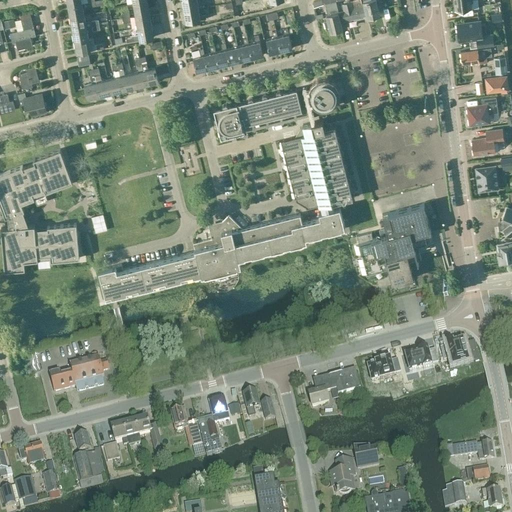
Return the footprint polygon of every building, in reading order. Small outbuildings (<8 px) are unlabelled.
[(198,8),(196,0),(181,0),(184,11),(198,8)] [(363,0),(365,4),(367,15),(369,22),(376,21),(377,18),(376,16),(380,15),(376,0),(363,0)] [(453,0),(455,10),(471,8),(471,3),(473,3),(472,0),(453,0)] [(88,2),(83,3),(68,6),(71,17),(85,15),(84,8),(89,7),(96,6),(95,1),(88,2)] [(148,1),(134,4),(136,16),(150,13),(148,1)] [(336,1),(324,4),(327,15),(325,16),(327,21),(325,22),(326,29),(328,30),(330,29),(330,32),(343,29),(341,22),(338,12),(336,1)] [(345,10),(338,12),(341,22),(348,20),(367,15),(365,4),(353,7),(352,1),(343,3),(345,10)] [(198,8),(184,11),(186,22),(206,19),(205,14),(200,15),(198,8)] [(150,13),(136,16),(138,27),(152,25),(150,13)] [(323,13),(315,15),(317,23),(325,21),(323,13)] [(92,26),(99,25),(99,19),(91,21),(92,21),(86,22),(85,15),(71,17),(73,29),(87,27),(92,26)] [(19,32),(9,34),(12,44),(16,43),(18,50),(33,46),(31,38),(36,37),(30,18),(21,21),(16,22),(19,32)] [(458,34),(456,35),(457,42),(480,39),(481,47),(497,45),(495,34),(486,35),(484,20),(457,23),(458,34)] [(152,25),(138,27),(141,40),(155,37),(152,25)] [(75,41),(89,38),(87,27),(73,29),(75,41)] [(278,36),(281,51),(293,48),(289,33),(288,34),(287,28),(282,29),(284,35),(278,36)] [(281,51),(278,36),(277,36),(276,30),(272,31),(273,37),(266,39),(270,54),(281,51)] [(250,43),(253,57),(265,55),(261,40),(259,41),(258,35),(254,36),(256,42),(250,43)] [(93,38),(89,38),(75,41),(77,53),(92,50),(96,50),(96,49),(103,48),(102,44),(94,45),(93,38)] [(242,60),(253,57),(250,43),(249,43),(247,38),(243,39),(245,44),(239,46),(242,60)] [(242,60),(239,46),(237,46),(236,41),(232,42),(234,47),(227,48),(231,63),(242,60)] [(231,63),(227,48),(226,49),(225,44),(221,44),(223,50),(216,51),(220,66),(231,63)] [(211,52),(205,54),(208,68),(220,66),(216,51),(215,51),(214,46),(210,47),(211,52)] [(478,49),(460,51),(462,63),(479,61),(479,57),(492,55),(490,48),(478,49)] [(197,71),(208,68),(205,54),(204,54),(203,49),(199,50),(200,55),(194,57),(197,71)] [(118,52),(107,54),(108,61),(119,59),(118,52)] [(80,64),(91,62),(89,55),(79,58),(80,64)] [(140,57),(147,83),(159,80),(155,66),(148,68),(145,56),(140,57)] [(496,74),(507,72),(505,56),(494,58),(496,74)] [(147,83),(140,57),(135,59),(138,71),(132,72),(135,86),(147,83)] [(112,92),(124,89),(120,75),(118,70),(117,63),(112,64),(113,71),(115,77),(108,78),(112,92)] [(31,84),(38,82),(35,67),(26,69),(26,72),(18,74),(22,90),(32,87),(31,84)] [(98,68),(93,69),(100,95),(112,92),(108,78),(102,80),(98,68)] [(88,98),(100,95),(93,69),(88,70),(92,83),(85,85),(88,98)] [(135,86),(132,72),(120,75),(124,89),(135,86)] [(506,76),(499,77),(486,78),(488,92),(501,90),(501,92),(506,92),(506,90),(508,89),(506,76)] [(337,97),(336,93),(333,84),(335,83),(336,82),(334,81),(333,80),(332,80),(330,79),(329,78),(327,78),(326,78),(324,78),(323,78),(321,78),(319,78),(318,79),(317,80),(315,80),(314,81),(313,82),(312,83),(311,84),(311,86),(310,87),(309,89),(310,91),(309,92),(309,93),(309,95),(309,96),(309,97),(310,99),(311,100),(311,102),(313,101),(313,104),(314,105),(315,106),(317,107),(318,107),(320,108),(321,108),(322,109),(324,109),(326,109),(327,108),(329,108),(330,107),(332,107),(333,106),(334,105),(336,103),(337,103),(338,101),(338,100),(339,99),(339,97),(338,97),(337,97)] [(216,125),(216,127),(216,128),(217,129),(219,130),(221,138),(229,136),(230,137),(232,137),(233,137),(234,136),(235,135),(244,132),(240,118),(243,117),(245,124),(302,110),(301,109),(306,107),(302,88),(297,90),(296,89),(283,92),(282,91),(281,90),(279,91),(278,92),(278,93),(269,95),(268,94),(267,94),(265,94),(264,95),(264,97),(255,99),(254,98),(253,97),(251,98),(250,99),(250,100),(229,105),(228,104),(227,104),(225,104),(224,105),(224,107),(213,109),(216,117),(214,118),(214,120),(215,121),(215,122),(217,123),(217,124),(216,125)] [(24,93),(17,95),(20,106),(24,105),(25,109),(26,109),(26,108),(29,107),(31,115),(46,112),(42,94),(26,98),(24,93)] [(0,113),(0,114),(15,110),(13,101),(9,102),(7,94),(0,96),(0,113)] [(481,99),(482,105),(468,107),(470,125),(489,122),(488,114),(498,113),(496,97),(481,99)] [(322,211),(334,208),(332,202),(350,198),(349,197),(348,191),(350,191),(351,191),(349,182),(348,182),(346,183),(344,177),(347,177),(348,177),(345,168),(342,169),(341,163),(343,163),(344,163),(342,154),(341,154),(339,155),(337,150),(340,149),(341,149),(338,140),(335,141),(334,136),(336,135),(337,135),(335,126),(325,129),(323,119),(311,122),(303,124),(296,136),(281,140),(283,148),(284,148),(286,147),(288,153),(285,153),(284,153),(286,162),(287,162),(290,161),(291,167),(288,167),(290,176),(291,176),(293,175),(295,181),(292,181),(291,181),(293,190),(294,190),(297,189),(298,195),(295,195),(295,197),(296,201),(306,207),(306,208),(306,209),(321,205),(322,211)] [(474,155),(495,152),(494,142),(504,141),(502,129),(486,131),(487,138),(472,140),(474,155)] [(11,160),(0,163),(0,264),(15,263),(14,255),(28,253),(28,252),(40,251),(40,255),(69,252),(68,237),(67,231),(66,217),(37,220),(37,221),(25,222),(24,219),(18,219),(12,205),(13,205),(11,197),(23,192),(22,189),(34,185),(34,186),(61,175),(49,143),(22,153),(23,157),(12,161),(11,160)] [(511,156),(501,158),(502,165),(511,163),(511,156)] [(475,167),(478,191),(498,188),(495,165),(475,167)] [(31,216),(92,206),(89,190),(28,200),(31,216)] [(376,239),(359,243),(367,273),(388,267),(393,283),(414,277),(407,253),(415,251),(418,263),(419,263),(418,260),(422,259),(419,247),(418,247),(417,247),(416,243),(416,240),(426,238),(425,234),(431,232),(424,204),(425,204),(424,203),(388,212),(388,214),(389,213),(392,225),(389,226),(385,227),(388,236),(381,237),(378,235),(376,239)] [(501,219),(499,219),(500,226),(502,226),(510,236),(511,234),(511,208),(506,206),(501,219)] [(195,251),(201,274),(201,276),(205,275),(238,267),(238,266),(241,266),(239,259),(304,242),(303,242),(307,241),(306,238),(341,229),(341,228),(345,227),(340,207),(334,208),(322,211),(319,212),(320,217),(302,221),(300,213),(241,228),(229,215),(217,226),(215,224),(211,229),(213,238),(193,243),(195,251)] [(511,241),(497,244),(499,255),(498,255),(500,264),(511,261),(511,241)] [(201,274),(195,251),(123,269),(122,264),(99,270),(106,298),(201,274)] [(452,348),(445,349),(448,362),(455,360),(457,367),(472,363),(466,339),(451,343),(452,348)] [(428,352),(427,349),(405,355),(409,373),(432,367),(432,365),(438,363),(435,351),(428,352)] [(23,362),(22,352),(14,353),(14,362),(23,362)] [(59,370),(49,372),(54,392),(76,387),(77,392),(104,385),(102,377),(104,376),(103,371),(109,370),(107,360),(101,362),(98,352),(92,354),(93,358),(70,364),(72,373),(61,376),(59,370)] [(390,360),(367,365),(372,383),(394,377),(394,375),(401,373),(397,361),(391,362),(390,360)] [(328,376),(331,391),(337,389),(338,394),(360,388),(355,369),(328,376)] [(326,392),(331,391),(328,376),(313,380),(316,391),(309,393),(312,407),(329,403),(326,392)] [(253,408),(260,406),(256,391),(243,394),(249,418),(255,416),(253,408)] [(213,416),(215,423),(219,422),(218,419),(229,416),(228,413),(224,398),(209,402),(213,416)] [(261,403),(265,420),(275,418),(271,400),(261,403)] [(228,408),(230,418),(240,416),(238,406),(228,408)] [(171,458),(196,451),(204,449),(197,422),(189,424),(185,408),(182,409),(182,408),(171,411),(175,429),(177,434),(183,432),(184,434),(166,439),(171,458)] [(222,449),(215,423),(213,416),(198,420),(206,453),(222,449)] [(135,420),(139,435),(150,432),(155,451),(162,449),(156,423),(149,425),(147,417),(135,420)] [(141,443),(139,435),(135,420),(123,423),(127,438),(133,437),(135,445),(141,443)] [(128,445),(127,438),(123,423),(111,427),(115,441),(122,440),(123,446),(128,445)] [(460,435),(460,426),(453,427),(453,426),(447,426),(448,436),(460,435)] [(88,449),(91,448),(87,433),(75,436),(78,451),(79,451),(79,454),(88,451),(88,449)] [(110,445),(114,460),(120,459),(116,443),(110,445)] [(472,444),(449,447),(450,454),(460,453),(460,456),(474,454),(474,453),(478,453),(479,461),(494,458),(492,443),(477,445),(472,446),(472,444)] [(25,450),(19,452),(21,461),(27,460),(29,466),(45,462),(44,456),(41,444),(24,448),(25,450)] [(108,462),(114,460),(110,445),(104,447),(108,462)] [(94,449),(95,452),(74,458),(81,488),(103,482),(100,472),(104,471),(100,457),(102,457),(100,448),(94,449)] [(370,449),(354,452),(358,469),(378,465),(375,449),(371,450),(370,449)] [(352,477),(355,476),(352,460),(336,463),(337,471),(329,473),(332,488),(335,487),(336,494),(355,490),(352,477)] [(49,473),(43,474),(47,494),(48,494),(50,499),(60,497),(52,463),(47,464),(47,465),(49,473)] [(469,482),(489,479),(487,467),(467,470),(469,482)] [(369,474),(370,485),(384,483),(382,472),(369,474)] [(283,511),(279,483),(275,484),(273,476),(255,478),(256,487),(258,487),(262,511),(283,511)] [(38,502),(32,477),(14,481),(19,501),(22,500),(24,506),(38,502)] [(449,506),(466,503),(463,484),(446,486),(449,506)] [(11,487),(2,489),(7,506),(16,504),(11,487)] [(490,510),(502,508),(500,491),(488,492),(488,490),(482,491),(483,499),(488,498),(490,510)] [(410,511),(407,491),(392,494),(392,495),(378,497),(378,495),(377,494),(376,493),(375,492),(374,493),(373,493),(372,494),(371,495),(371,496),(371,497),(365,498),(367,511),(410,511)]
